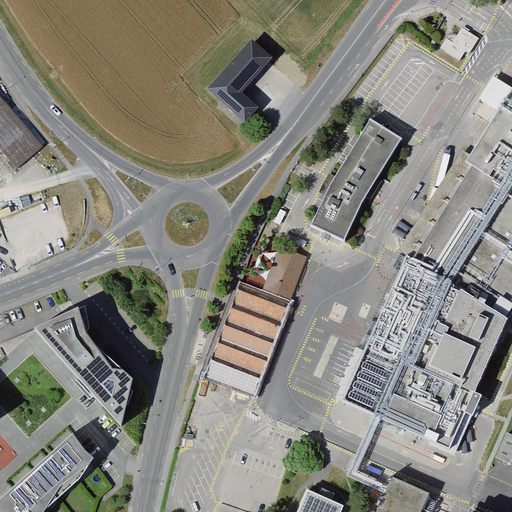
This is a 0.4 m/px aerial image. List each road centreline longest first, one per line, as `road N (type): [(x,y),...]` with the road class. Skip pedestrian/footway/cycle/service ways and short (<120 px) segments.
road 1 (unknown): [(500,26),(359,269),(308,310),(278,392),(281,408),(330,437),(464,490),(511,498)]
road 2 (secondary): [(389,0),(275,147)]
road 3 (tertiary): [(145,511),(180,348)]
road 4 (tertiary): [(182,189),(68,129)]
